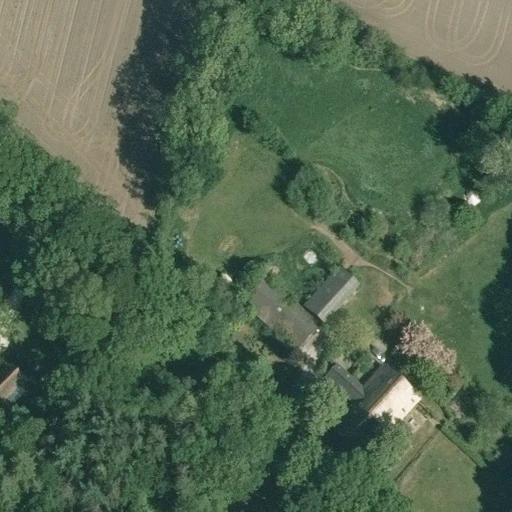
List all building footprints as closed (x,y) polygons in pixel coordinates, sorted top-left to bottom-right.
[(299,312),(316,329),(352,290),(335,274),(299,312)] [(258,280),(243,296),(299,348),(314,332),(258,280)] [(415,398),(381,368),(362,389),(335,364),(322,377),(352,404),(331,428),(360,454),(381,431),(384,434),(415,398)] [(0,402),(20,383),(7,370),(0,376),(0,402)] [(501,474),(503,472),(510,464),(498,454),(489,465),(501,474)]
